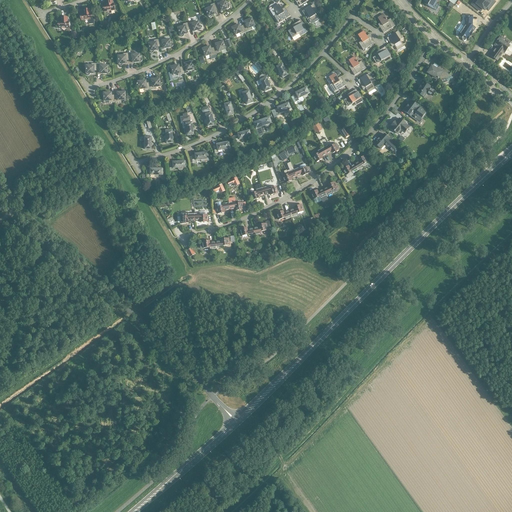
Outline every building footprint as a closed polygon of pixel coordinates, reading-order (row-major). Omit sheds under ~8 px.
[(109,0),(105,1),(106,5),(103,6),(104,12),(115,10),(114,4),(112,4),(111,0),(109,0)] [(424,0),(423,3),(431,8),(433,9),(436,3),(437,0),(424,0)] [(489,9),(495,2),(492,0),(475,0),(472,4),(476,7),(475,8),(478,10),(478,9),(480,11),(483,9),(484,10),(487,7),(489,9)] [(220,1),(215,3),(217,10),(220,9),(221,12),(228,8),(229,8),(230,7),(230,6),(229,6),(229,5),(228,5),(227,5),(225,1),(221,3),(220,1)] [(217,10),(215,3),(209,6),(210,8),(205,10),(208,17),(209,17),(209,18),(210,18),(211,18),(212,18),(212,17),(212,16),(212,15),(216,14),(215,12),(217,10)] [(279,24),(290,16),(285,8),(282,9),(279,4),(273,8),(275,11),(271,13),(274,17),(274,16),(279,24)] [(314,4),(302,12),(309,23),(312,21),(313,23),(319,20),(315,13),(318,12),(314,4)] [(84,10),(84,14),(81,14),(81,21),(92,20),(92,13),(90,13),(90,9),(84,10)] [(378,25),(380,28),(381,27),(384,33),(383,33),(384,33),(395,26),(391,19),(388,21),(387,20),(387,19),(386,19),(384,14),(378,18),(381,23),(378,25)] [(461,26),(457,32),(459,34),(458,35),(462,38),(463,38),(462,39),(463,41),(464,41),(466,41),(466,40),(466,38),(468,39),(471,34),(472,34),(473,32),(473,31),(475,28),(471,25),(471,23),(472,23),(473,16),(466,15),(465,23),(466,23),(463,28),(461,26)] [(61,17),(61,22),(58,22),(58,28),(69,28),(69,21),(68,22),(67,17),(61,17)] [(246,24),(243,26),(246,32),(252,30),(251,28),(255,26),(252,19),(251,18),(250,17),(249,17),(249,18),(248,18),(248,19),(248,20),(245,22),(246,24)] [(308,32),(300,20),(292,26),(293,28),(289,31),(292,37),(294,36),(296,40),(301,37),(300,36),(308,32)] [(193,21),(188,23),(190,30),(193,29),(193,32),(201,29),(202,29),(202,28),(202,27),(202,26),(201,26),(201,25),(200,25),(199,22),(194,23),(193,21)] [(188,23),(177,26),(180,36),(181,36),(181,37),(182,37),(183,37),(184,36),(184,35),(184,34),(188,33),(187,31),(190,30),(188,23)] [(241,35),(246,32),(243,26),(240,27),(239,25),(232,28),(231,29),(231,30),(231,31),(232,31),(232,32),(233,32),(234,32),(236,35),(240,33),(241,35)] [(367,48),(375,43),(374,43),(371,38),(371,37),(369,34),(367,36),(364,31),(358,35),(361,39),(361,40),(362,41),(359,43),(363,50),(366,49),(366,50),(368,49),(367,48)] [(389,37),(387,38),(387,39),(387,38),(391,44),(390,44),(392,47),(395,45),(398,50),(404,46),(401,42),(401,41),(400,41),(400,40),(403,38),(398,31),(395,33),(389,37)] [(499,38),(498,38),(496,41),(496,42),(495,43),(494,45),(496,47),(490,56),(497,61),(504,52),(505,53),(509,48),(507,47),(511,42),(506,39),(505,40),(500,36),(499,38)] [(165,38),(159,39),(160,47),(163,46),(164,49),(172,47),(173,47),(173,46),(173,45),(173,44),(172,44),(172,43),(171,43),(170,39),(165,40),(165,38)] [(160,47),(159,39),(153,41),(153,43),(149,44),(150,51),(150,52),(151,52),(151,53),(152,53),(153,53),(154,52),(154,51),(158,50),(157,47),(160,47)] [(217,47),(214,48),(216,55),(222,53),(223,54),(227,53),(223,42),(223,41),(222,41),(222,40),(221,40),(220,41),(219,42),(219,43),(216,44),(217,47)] [(201,51),(202,52),(202,53),(203,53),(204,53),(205,56),(210,55),(211,57),(210,57),(211,60),(217,58),(216,55),(214,48),(211,49),(210,46),(203,49),(202,49),(202,50),(201,50),(201,51)] [(387,50),(385,47),(385,48),(380,51),(379,50),(376,52),(378,55),(373,58),(377,64),(381,61),(382,61),(383,60),(385,63),(392,59),(390,56),(391,55),(387,50)] [(129,61),(129,53),(123,54),(123,56),(118,56),(119,64),(119,65),(120,66),(121,66),(122,66),(122,65),(123,65),(123,64),(127,63),(126,61),(129,61)] [(135,53),(129,53),(129,61),(132,60),(133,63),(140,62),(141,62),(142,61),(142,60),(142,59),(141,58),(140,58),(140,54),(135,55),(135,53)] [(349,67),(351,70),(352,70),(355,75),(354,75),(355,76),(366,68),(362,61),(359,63),(358,62),(358,61),(357,61),(355,57),(349,61),(352,65),(349,67)] [(504,63),(503,65),(507,67),(505,71),(510,73),(511,69),(511,63),(503,59),(502,62),(504,63)] [(185,66),(182,67),(184,74),(190,73),(190,71),(194,69),(192,62),(192,61),(191,61),(191,60),(190,60),(189,60),(189,61),(188,61),(188,62),(188,63),(185,64),(185,66)] [(286,70),(285,69),(283,63),(277,66),(279,71),(278,72),(278,73),(278,74),(278,75),(279,75),(279,76),(280,76),(281,76),(283,78),(288,75),(286,71),(285,70),(286,70)] [(94,71),(97,71),(97,64),(91,64),(91,66),(86,66),(86,74),(87,75),(88,75),(88,76),(89,76),(89,75),(90,75),(90,74),(94,74),(94,71)] [(103,64),(97,64),(97,71),(100,71),(100,74),(108,74),(109,74),(109,73),(110,73),(110,72),(110,71),(110,70),(109,70),(108,70),(108,66),(103,66),(103,64)] [(178,76),(184,74),(182,67),(179,68),(179,65),(171,67),(170,68),(170,69),(170,70),(170,71),(171,71),(172,71),(173,75),(178,74),(178,76)] [(432,66),(428,73),(433,76),(432,78),(433,78),(434,78),(435,78),(436,78),(437,78),(438,79),(439,78),(440,77),(441,84),(442,84),(443,83),(444,83),(445,83),(446,83),(446,82),(447,82),(445,79),(446,79),(446,78),(447,78),(448,78),(448,77),(449,77),(449,76),(450,76),(451,76),(447,74),(448,72),(439,66),(437,69),(432,66)] [(360,79),(358,81),(362,86),(361,86),(363,89),(366,88),(369,92),(375,89),(372,84),(372,83),(371,84),(371,83),(374,81),(369,73),(366,75),(360,79)] [(334,93),(346,85),(345,85),(342,80),(341,77),(338,78),(335,74),(329,77),(332,82),(332,83),(332,82),(333,83),(330,85),(334,93)] [(260,79),(260,80),(257,81),(258,85),(262,84),(262,85),(261,85),(261,86),(261,87),(261,88),(261,89),(262,89),(263,90),(264,90),(264,89),(265,92),(271,89),(270,85),(269,86),(268,84),(269,84),(266,77),(266,76),(265,76),(265,75),(264,75),(263,75),(262,75),(261,75),(261,76),(260,76),(260,77),(260,78),(260,79)] [(152,82),(149,83),(150,90),(156,89),(156,87),(161,86),(160,79),(159,78),(159,77),(158,77),(157,77),(156,77),(156,78),(156,79),(152,80),(152,82)] [(144,91),(150,90),(149,83),(146,83),(146,81),(138,82),(137,82),(137,83),(136,83),(136,84),(137,85),(137,86),(138,86),(139,86),(139,90),(144,89),(144,91)] [(416,93),(424,97),(427,93),(433,96),(435,92),(429,88),(431,86),(423,82),(419,88),(419,89),(416,93)] [(380,85),(374,88),(380,98),(386,95),(380,85)] [(307,87),(304,89),(303,89),(303,90),(302,91),(301,90),(295,93),(296,94),(293,96),(296,101),(299,100),(298,99),(303,97),(304,98),(305,98),(306,98),(306,97),(307,97),(307,96),(308,96),(308,95),(308,94),(307,94),(310,93),(307,87)] [(358,92),(356,89),(356,90),(351,93),(350,93),(347,95),(349,97),(344,100),(348,106),(352,104),(353,103),(354,102),(356,105),(363,101),(361,98),(362,98),(358,92)] [(118,95),(115,95),(115,103),(121,102),(121,100),(126,100),(125,92),(125,91),(124,91),(124,90),(123,90),(122,91),(121,92),(117,93),(118,95)] [(253,103),(252,99),(252,98),(251,99),(250,97),(251,97),(249,90),(243,92),(244,97),(244,98),(243,98),(243,99),(243,100),(243,101),(244,102),(245,102),(246,102),(247,105),(253,103)] [(102,94),(102,95),(102,96),(102,97),(103,97),(104,97),(104,101),(104,103),(109,103),(115,103),(115,95),(112,95),(112,93),(104,93),(103,93),(103,94),(102,94)] [(428,112),(411,100),(403,111),(414,119),(414,118),(415,118),(416,118),(421,121),(428,112)] [(234,115),(233,111),(233,110),(232,111),(232,109),(233,109),(231,102),(224,104),(226,109),(225,109),(224,110),(224,111),(224,112),(225,113),(226,114),(227,114),(228,116),(234,115)] [(278,109),(272,111),(274,117),(280,115),(280,114),(284,112),(285,112),(285,113),(286,113),(287,113),(288,113),(288,112),(289,112),(289,111),(289,110),(292,109),(289,103),(285,104),(285,105),(284,106),(283,105),(277,108),(278,109)] [(205,113),(205,114),(206,119),(205,120),(205,121),(205,122),(205,123),(206,124),(207,124),(208,124),(208,127),(214,125),(214,121),(213,121),(213,120),(213,119),(212,113),(210,113),(209,107),(204,108),(203,108),(203,109),(202,110),(202,111),(203,111),(203,112),(204,113),(205,113)] [(186,122),(186,123),(187,128),(186,128),(185,128),(185,129),(185,130),(185,131),(185,132),(185,133),(186,133),(187,133),(188,136),(194,135),(193,130),(193,131),(193,129),(192,122),(190,122),(190,121),(191,121),(190,116),(182,117),(182,122),(186,122)] [(254,124),(251,125),(253,128),(255,128),(258,135),(259,136),(260,136),(261,136),(262,136),(262,135),(263,135),(263,134),(263,133),(261,127),(265,126),(265,127),(266,127),(267,127),(268,127),(269,127),(269,126),(270,125),(270,124),(272,123),(270,117),(266,118),(266,119),(264,120),(264,119),(253,123),(254,124)] [(397,121),(396,120),(395,121),(391,126),(390,127),(391,127),(390,128),(391,129),(392,129),(397,134),(398,135),(401,131),(404,134),(405,133),(409,128),(410,127),(407,124),(406,123),(406,124),(400,119),(400,118),(399,118),(397,121)] [(318,125),(312,129),(316,135),(322,132),(318,125)] [(346,129),(341,131),(345,138),(350,136),(346,129)] [(173,143),(173,139),(172,139),(172,137),(173,137),(172,130),(166,130),(166,135),(165,136),(164,136),(164,137),(164,138),(164,139),(164,140),(165,140),(165,141),(166,141),(167,143),(173,143)] [(250,130),(247,131),(246,131),(246,132),(244,132),(237,134),(238,135),(235,136),(236,142),(240,141),(239,140),(244,138),(244,139),(245,139),(245,140),(246,140),(247,140),(248,140),(249,139),(249,138),(249,137),(252,136),(250,130)] [(384,134),(381,138),(380,136),(378,139),(374,143),(380,148),(381,149),(385,145),(384,145),(385,145),(395,155),(400,150),(389,140),(390,139),(384,134)] [(152,150),(152,146),(152,145),(151,145),(151,143),(152,143),(152,137),(145,137),(145,142),(144,142),(143,143),(143,144),(143,145),(143,146),(144,146),(144,147),(145,147),(145,150),(152,150)] [(229,142),(226,143),(225,143),(223,144),(223,143),(216,144),(217,146),(213,146),(215,153),(218,152),(218,151),(223,150),(223,151),(224,151),(225,152),(226,152),(227,151),(228,150),(228,149),(230,148),(229,142)] [(329,145),(323,148),(327,154),(332,151),(333,153),(339,149),(336,144),(330,147),(329,145)] [(294,145),(286,149),(288,154),(295,152),(294,150),(296,150),(294,145)] [(327,154),(323,148),(318,151),(319,153),(313,156),(316,162),(322,159),(321,157),(327,154)] [(286,151),(279,156),(283,162),(289,158),(286,151)] [(208,152),(204,153),(203,153),(203,154),(202,154),(202,153),(195,154),(195,155),(192,156),(193,162),(196,162),(196,160),(201,160),(201,161),(202,161),(202,162),(203,162),(204,162),(205,161),(206,160),(206,159),(209,159),(208,152)] [(360,161),(355,164),(359,170),(364,167),(363,165),(369,161),(365,156),(359,159),(360,161)] [(294,160),(291,162),(297,177),(302,174),(303,176),(310,173),(307,167),(301,169),(300,167),(298,168),(294,160)] [(186,161),(182,161),(181,161),(181,162),(180,162),(173,162),(173,163),(169,164),(170,170),(173,170),(173,169),(178,168),(178,169),(179,169),(179,170),(180,170),(181,170),(182,170),(183,170),(183,169),(183,168),(186,168),(186,161)] [(297,177),(291,162),(287,164),(290,171),(288,172),(285,173),(286,176),(282,177),(285,183),(292,180),(291,179),(297,177)] [(348,166),(342,170),(346,176),(346,175),(348,178),(353,174),(359,170),(355,164),(349,167),(348,166)] [(159,177),(160,177),(160,176),(160,175),(163,175),(163,169),(158,169),(157,169),(150,169),(150,170),(147,170),(147,176),(150,176),(150,175),(155,175),(155,176),(156,177),(157,177),(158,178),(158,177),(159,177)] [(237,177),(227,182),(229,186),(233,184),(235,187),(240,184),(237,177)] [(329,186),(323,189),(327,196),(332,193),(331,191),(338,188),(335,182),(328,185),(329,186)] [(222,184),(212,188),(214,193),(219,191),(220,194),(225,191),(222,184)] [(257,192),(250,194),(252,200),(259,198),(258,197),(265,195),(263,188),(261,184),(255,186),(257,192)] [(269,186),(263,188),(265,195),(270,193),(271,195),(278,193),(276,187),(269,188),(269,186)] [(317,190),(311,193),(313,199),(320,197),(325,208),(331,205),(327,196),(323,189),(318,192),(317,190)] [(235,197),(228,198),(229,203),(230,210),(236,209),(237,211),(244,209),(243,206),(246,206),(245,202),(236,204),(235,197)] [(217,203),(216,204),(217,214),(224,213),(224,211),(230,210),(229,203),(223,204),(222,203),(221,203),(221,202),(217,202),(217,203)] [(295,208),(289,211),(291,218),(298,215),(297,213),(304,211),(302,205),(295,207),(295,208)] [(291,218),(289,211),(284,213),(283,211),(276,213),(278,220),(285,217),(286,220),(291,218)] [(181,213),(181,217),(181,223),(189,223),(188,221),(195,221),(194,214),(188,214),(188,212),(181,213)] [(201,213),(194,214),(195,221),(201,221),(201,222),(208,222),(208,215),(201,216),(201,213)] [(259,227),(253,228),(255,235),(261,234),(261,232),(271,229),(269,223),(259,225),(259,227)] [(247,228),(240,230),(241,236),(248,235),(249,237),(255,235),(253,228),(247,229),(247,228)] [(222,241),(215,242),(216,249),(223,248),(223,246),(230,245),(229,238),(222,239),(222,241)] [(202,242),(200,243),(201,248),(203,248),(210,247),(210,250),(216,249),(215,242),(209,242),(209,241),(202,241),(202,242)]
